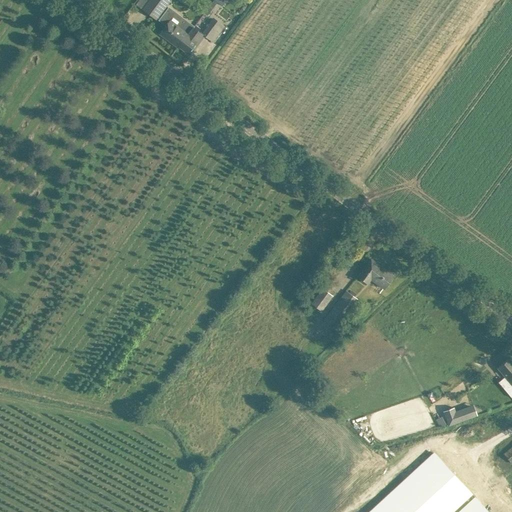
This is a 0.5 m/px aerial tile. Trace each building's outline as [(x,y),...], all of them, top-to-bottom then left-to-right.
[(147,0),(141,8),(156,19),(170,0),(147,0)] [(160,19),(158,21),(164,25),(159,31),(165,36),(165,35),(172,41),(179,46),(188,35),(188,34),(175,25),(181,17),(168,7),(161,17),(160,19)] [(218,34),(225,26),(221,23),(217,28),(210,23),(204,31),(195,24),(188,34),(188,35),(179,46),(187,53),(192,48),(193,46),(196,48),(205,36),(212,42),(218,34)] [(371,258),(358,276),(368,284),(366,287),(378,296),(392,277),(384,271),(383,272),(380,270),(383,267),(371,258)] [(311,303),(321,311),(333,296),(323,288),(311,303)] [(346,291),(321,324),(334,334),(359,300),(346,291)] [(511,398),(511,397),(511,361),(509,358),(497,367),(505,376),(498,382),(511,398)] [(454,407),(443,411),(447,422),(448,426),(477,415),(475,408),(457,414),(455,411),(454,407)] [(507,511),(449,442),(364,511),(507,511)]
